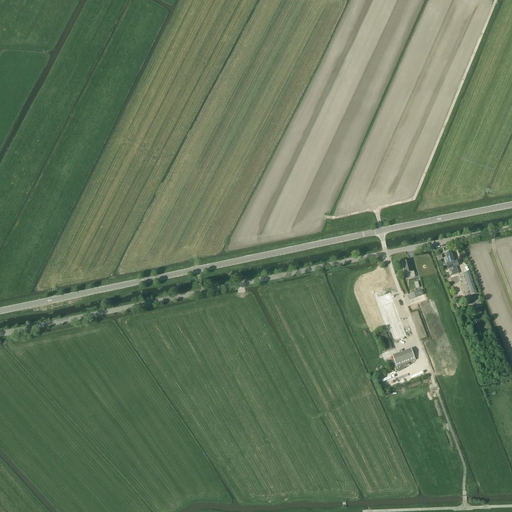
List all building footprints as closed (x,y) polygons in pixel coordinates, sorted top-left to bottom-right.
[(447,257),(444,258),(446,264),(448,269),(451,269),(453,275),(458,274),(456,268),(456,269),(455,267),(458,266),(456,261),(454,261),(451,251),(445,253),(447,257)] [(410,260),(402,262),(405,273),(409,272),(411,278),(415,277),(413,271),(412,271),(410,260)] [(470,272),(463,274),(471,295),(477,293),(470,272)] [(422,290),(407,295),(409,300),(424,295),(422,290)] [(403,331),(389,293),(379,297),(383,307),(386,306),(389,313),(386,314),(393,334),(403,331)] [(396,367),(415,360),(411,349),(392,356),(396,367)]
